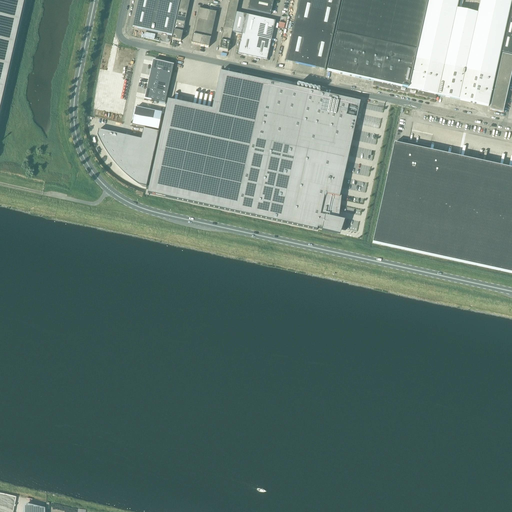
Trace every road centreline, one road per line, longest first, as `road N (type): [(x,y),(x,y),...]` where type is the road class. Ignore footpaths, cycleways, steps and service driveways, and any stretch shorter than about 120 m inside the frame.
road 1 (primary): [(511,290),(181,218),(108,189)]
road 2 (unclassified): [(511,126),(212,61)]
road 3 (primary): [(108,189),(84,160),(74,127),(93,0)]
road 4 (unknown): [(511,144),(415,121),(402,135)]
